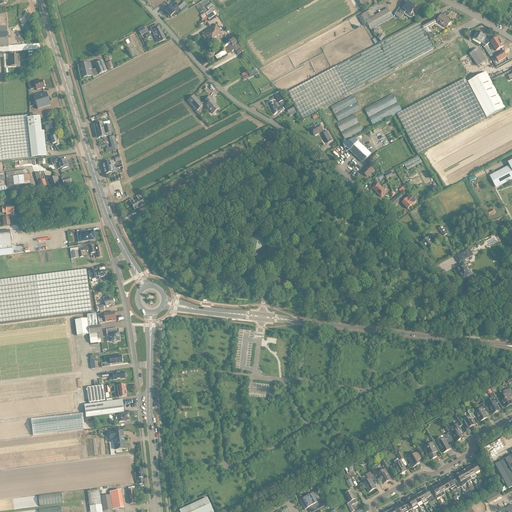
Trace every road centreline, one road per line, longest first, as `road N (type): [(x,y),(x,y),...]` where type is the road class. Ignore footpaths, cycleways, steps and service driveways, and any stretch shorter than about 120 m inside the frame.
road 1 (unclassified): [(503,344),(399,227),(307,143),(224,91),(139,0)]
road 2 (tertiary): [(503,344),(163,300)]
road 3 (secondary): [(126,252),(39,0)]
road 4 (residential): [(375,511),(378,497),(467,454),(473,437),(511,416)]
road 5 (secondary): [(158,511),(149,364)]
road 6 (residential): [(126,252),(113,261),(136,365),(149,364)]
